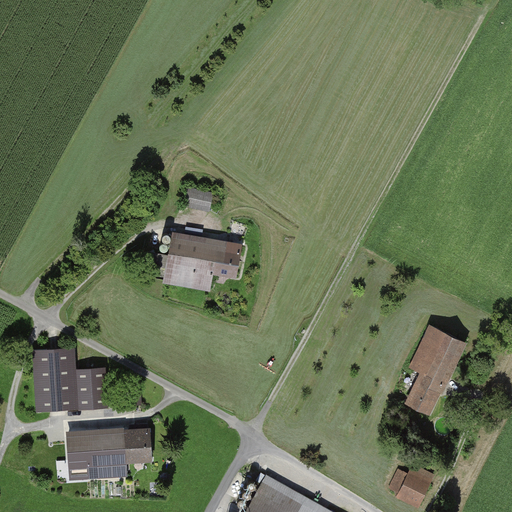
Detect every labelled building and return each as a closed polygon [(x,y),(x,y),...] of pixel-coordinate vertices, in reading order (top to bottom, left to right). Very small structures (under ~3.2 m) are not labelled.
[(217,195),(191,189),(188,205),(213,211),(217,195)] [(248,244),(177,231),(167,282),(213,291),(216,275),(241,280),(248,244)] [(469,344),(435,327),(414,367),(426,372),(411,401),(434,413),(469,344)] [(80,349),(38,352),(42,410),(111,406),(109,369),(81,371),(80,349)] [(151,459),(149,427),(70,432),(73,478),(127,475),(126,461),(151,459)] [(437,476),(416,466),(411,475),(402,470),(393,489),(404,494),(401,499),(421,508),(437,476)] [(317,511),(262,481),(245,511),(317,511)]
